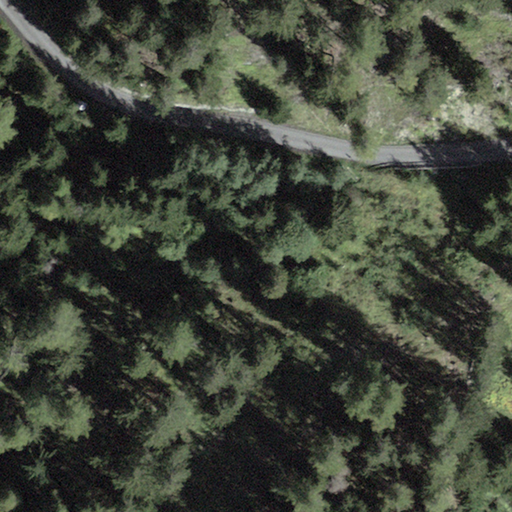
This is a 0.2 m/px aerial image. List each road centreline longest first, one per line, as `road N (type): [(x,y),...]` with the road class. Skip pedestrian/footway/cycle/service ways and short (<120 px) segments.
road 1 (track): [(364,155),(116,101),(59,63),(6,0)]
road 2 (track): [(511,144),(364,155)]
